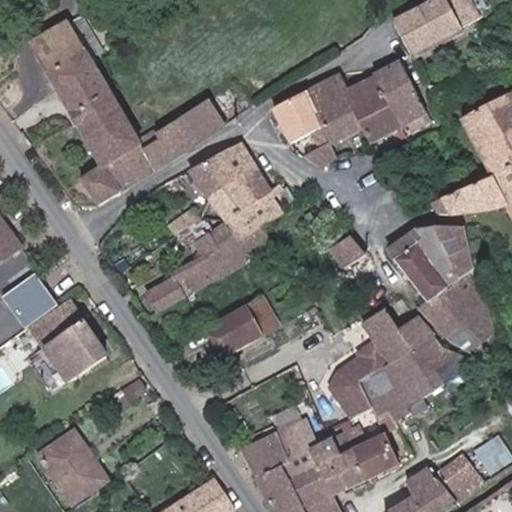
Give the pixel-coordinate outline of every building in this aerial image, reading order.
[(487,21),(475,0),(447,0),(401,25),(420,59),(487,21)] [(148,147),(77,26),(42,46),(112,167),(90,180),(106,207),(237,131),(222,104),(148,147)] [(386,143),(437,117),(409,63),(358,89),(376,124),(386,143)] [(327,165),(353,151),(346,139),(376,124),(358,89),(350,74),(289,106),(307,141),(325,131),(333,146),(317,155),(327,165)] [(511,98),(471,124),(498,176),(439,206),(444,215),(472,218),(499,215),(511,209),(511,98)] [(205,170),(237,222),(284,193),(252,141),(205,170)] [(248,240),(271,226),(300,209),(288,191),(284,193),(237,222),(248,240)] [(0,274),(32,251),(0,208),(0,274)] [(237,222),(199,246),(207,258),(180,275),(181,278),(160,291),(173,312),(283,245),(271,226),(248,240),(237,222)] [(436,300),(475,272),(484,268),(478,227),(427,229),(396,251),(436,300)] [(372,260),(359,239),(337,252),(350,274),(372,260)] [(496,309),(475,272),(436,300),(427,307),(456,336),(484,357),(502,335),(496,309)] [(37,329),(68,306),(45,274),(13,297),(37,329)] [(273,296),(219,328),(239,360),(292,328),(273,296)] [(82,306),(44,335),(78,382),(117,353),(82,306)] [(451,347),(429,317),(412,327),(400,308),(374,324),(383,340),(398,363),(372,378),(370,388),(382,407),(390,419),(402,411),(406,418),(422,408),(419,404),(454,382),(480,363),(451,347)] [(398,363),(383,340),(362,352),(365,357),(346,369),(342,384),(362,419),(382,407),(370,388),(372,378),(398,363)] [(511,448),(498,432),(474,453),(494,477),(511,461),(511,448)] [(74,433),(39,457),(73,506),(108,481),(74,433)] [(253,450),(265,476),(295,462),(299,460),(286,433),(253,450)] [(395,436),(369,448),(382,475),(408,463),(395,436)] [(356,455),(347,437),(318,451),(340,496),(382,475),(369,448),(356,455)] [(347,511),(340,496),(318,451),(299,460),(295,462),(318,511),(347,511)] [(467,506),(493,487),(468,456),(443,475),(467,506)] [(265,476),(286,511),(318,511),(295,462),(265,476)] [(443,475),(438,468),(414,486),(422,499),(397,511),(457,511),(467,506),(443,475)] [(174,511),(238,511),(244,508),(225,479),(174,511)]
